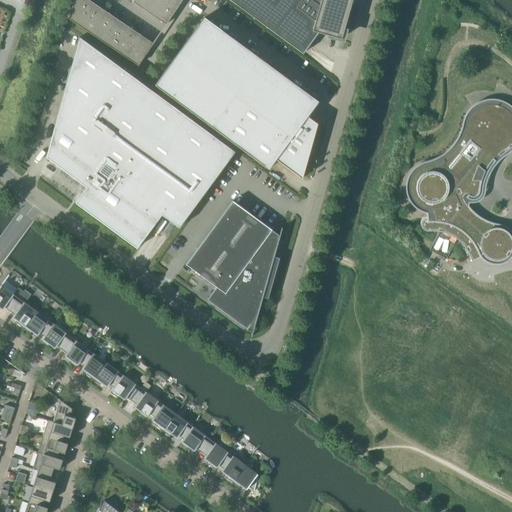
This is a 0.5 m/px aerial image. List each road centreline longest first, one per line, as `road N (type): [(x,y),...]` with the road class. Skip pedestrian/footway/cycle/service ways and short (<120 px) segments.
road 1 (unclassified): [(245,348),(263,346),(274,334),(374,0)]
road 2 (unclassified): [(245,348),(38,200)]
road 3 (residential): [(95,399),(249,511)]
